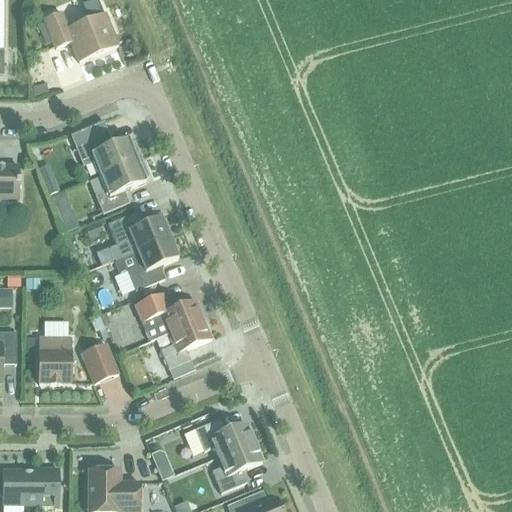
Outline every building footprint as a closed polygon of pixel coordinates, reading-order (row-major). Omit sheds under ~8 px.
[(60,15),(43,22),(55,51),(71,45),(78,65),(117,49),(106,21),(98,1),(83,7),(89,22),(66,31),(60,15)] [(104,125),(70,139),(83,169),(93,165),(99,179),(141,162),(134,145),(130,147),(128,141),(113,147),(108,136),(104,125)] [(141,162),(99,179),(105,193),(94,197),(103,217),(129,206),(124,194),(146,185),(144,180),(147,178),(141,162)] [(0,202),(18,203),(19,169),(0,168),(0,202)] [(45,188),(49,197),(58,193),(54,184),(45,188)] [(107,252),(96,256),(101,269),(112,265),(115,263),(137,255),(169,241),(160,220),(142,228),(136,215),(107,227),(115,248),(107,252)] [(65,235),(79,230),(75,221),(61,226),(65,235)] [(98,225),(84,231),(88,242),(103,236),(98,225)] [(137,255),(115,263),(120,276),(126,274),(135,295),(164,282),(159,269),(178,262),(169,241),(137,255)] [(24,280),(24,291),(38,291),(38,280),(24,280)] [(10,293),(0,292),(0,309),(10,310),(10,293)] [(169,313),(166,305),(162,297),(151,302),(135,308),(149,344),(168,337),(203,322),(195,302),(183,307),(169,313)] [(99,318),(89,323),(94,335),(97,334),(101,343),(108,340),(99,318)] [(203,322),(168,337),(172,348),(159,353),(168,373),(190,364),(186,353),(211,342),(203,322)] [(0,383),(2,384),(2,368),(16,368),(16,335),(0,335),(0,383)] [(59,387),(70,387),(70,355),(70,340),(38,340),(38,355),(38,387),(49,387),(49,388),(59,388),(59,387)] [(35,341),(25,341),(25,354),(35,354),(35,341)] [(81,356),(94,387),(117,377),(105,346),(81,356)] [(218,460),(253,446),(245,425),(225,434),(220,422),(194,433),(203,455),(211,451),(214,453),(218,460)] [(253,446),(218,460),(221,468),(220,471),(211,474),(220,497),(246,486),(241,474),(261,466),(253,446)] [(167,466),(156,470),(161,484),(173,479),(167,466)] [(34,474),(2,474),(2,490),(1,502),(2,508),(3,508),(23,508),(35,508),(35,510),(58,510),(59,472),(34,472),(34,474)] [(87,473),(87,511),(139,511),(139,486),(120,486),(120,473),(87,473)] [(280,511),(276,501),(266,505),(262,494),(247,500),(252,511),(249,511),(280,511)]
